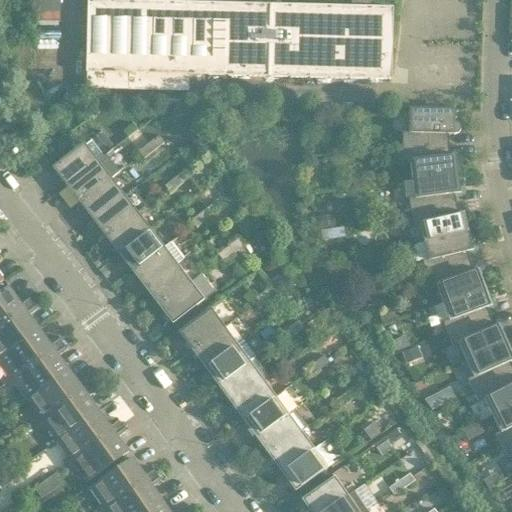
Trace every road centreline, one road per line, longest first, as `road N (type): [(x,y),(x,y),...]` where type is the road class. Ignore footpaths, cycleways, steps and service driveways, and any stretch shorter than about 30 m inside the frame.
road 1 (residential): [(235,511),(0,195)]
road 2 (residential): [(511,236),(496,161),(501,0)]
